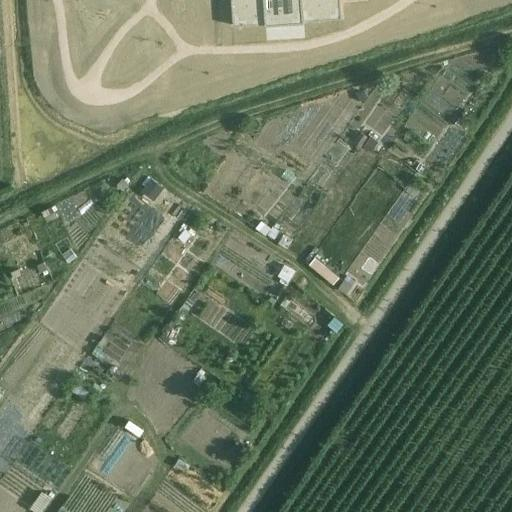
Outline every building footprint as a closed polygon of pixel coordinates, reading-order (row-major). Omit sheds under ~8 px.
[(230,0),(232,25),(265,23),(265,24),(303,21),(303,20),(341,17),(340,3),(339,0),(230,0)] [(360,133),(353,143),(360,147),(367,137),(360,133)] [(370,135),(364,144),(371,149),(377,140),(370,135)] [(122,179),(116,185),(123,191),(128,184),(122,179)] [(50,208),(41,212),(46,222),(57,217),(55,212),(53,213),(50,208)] [(260,222),(254,229),(264,237),(269,230),(260,222)] [(184,229),(178,236),(184,241),(190,234),(184,229)] [(286,235),(280,245),(286,249),(293,240),(286,235)] [(331,280),(338,271),(312,249),(305,258),(331,280)] [(43,262),(37,266),(40,272),(46,269),(43,262)] [(277,263),(271,272),(281,279),(287,270),(277,263)] [(18,269),(11,272),(13,278),(21,275),(18,269)] [(345,279),(338,288),(345,293),(352,284),(345,279)] [(291,285),(285,293),(297,304),(304,296),(291,285)] [(333,316),(327,323),(336,330),(342,322),(333,316)] [(164,333),(159,339),(167,345),(172,339),(164,333)] [(0,367),(0,383),(2,385),(13,365),(4,360),(0,367)] [(198,374),(193,382),(199,386),(204,378),(198,374)] [(77,382),(72,389),(81,396),(86,389),(77,382)] [(129,420),(124,427),(138,437),(143,430),(129,420)] [(236,443),(229,452),(236,457),(243,448),(236,443)] [(179,458),(175,464),(181,469),(185,463),(179,458)]
